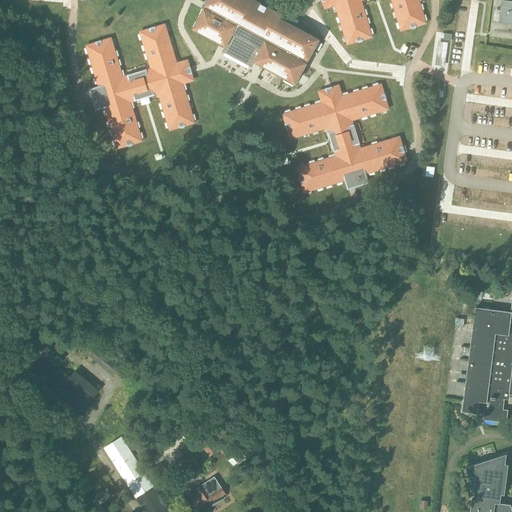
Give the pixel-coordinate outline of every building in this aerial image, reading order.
[(281,15),(253,0),(252,0),(208,0),(205,6),(203,10),(193,29),(219,43),(225,46),(227,47),(225,52),(229,54),(250,65),(252,61),(263,67),(284,78),(282,80),(293,86),(300,74),(305,65),(306,62),(318,40),(279,19),(281,15)] [(321,0),(324,9),(335,5),(347,45),(371,37),(360,0),(361,0),(391,0),(401,31),(425,24),(418,0),(321,0)] [(511,0),(501,0),(498,23),(511,24),(511,0)] [(130,102),(136,100),(158,94),(169,130),(194,123),(182,84),(193,81),(189,68),(187,61),(176,64),(164,25),(140,32),(151,69),(122,78),(111,39),(86,46),(99,87),(90,90),(96,110),(105,107),(117,149),(141,141),(130,102)] [(327,128),(329,134),(335,157),(296,168),(304,193),(345,180),(348,189),(350,188),(354,187),(368,183),(365,174),(406,162),(399,137),(360,149),(351,121),(388,109),(381,85),(341,97),(338,86),(331,88),(329,89),(318,92),(322,103),(283,115),(290,139),(327,128)] [(511,305),(511,312),(475,307),(462,412),(478,414),(484,415),(483,420),(507,423),(509,410),(503,409),(505,400),(510,400),(511,394),(511,305)] [(99,391),(75,371),(70,377),(58,366),(63,359),(34,336),(26,346),(28,348),(18,361),(82,415),(96,399),(94,397),(99,391)] [(113,377),(121,367),(94,345),(87,355),(113,377)] [(143,511),(169,511),(122,436),(103,448),(143,511)] [(200,443),(209,457),(219,451),(209,437),(200,443)] [(232,451),(238,447),(232,440),(220,449),(226,456),(232,451)] [(238,449),(233,453),(231,454),(239,464),(246,459),(238,449)] [(511,511),(510,505),(500,503),(500,500),(501,495),(504,495),(508,465),(505,465),(506,454),(477,463),(469,466),(465,467),(469,478),(472,478),(474,486),(471,487),(476,500),(471,500),(469,511),(511,511)] [(158,474),(166,469),(162,462),(154,467),(158,474)] [(200,510),(225,494),(214,477),(189,493),(200,510)] [(109,488),(96,495),(100,503),(113,496),(109,488)]
